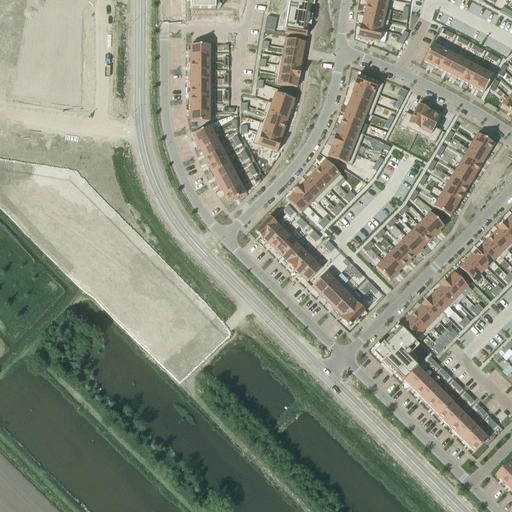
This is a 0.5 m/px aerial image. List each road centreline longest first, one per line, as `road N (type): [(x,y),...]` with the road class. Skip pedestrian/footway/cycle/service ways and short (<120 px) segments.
road 1 (track): [(29,347),(91,290),(310,511)]
road 2 (secondary): [(139,129),(147,169),(175,224),(323,378)]
road 3 (secondary): [(328,372),(194,237),(156,171),(145,129)]
road 4 (residential): [(165,0),(169,138),(183,181),(226,236)]
road 5 (residential): [(511,186),(346,356)]
road 6 (residential): [(334,52),(302,151),(226,236)]
road 7 (secondary): [(467,511),(328,372)]
road 8 (residential): [(334,52),(511,132)]
road 9 (secondary): [(323,378),(457,511)]
road 10 (residential): [(346,356),(470,479)]
road 11 (residential): [(226,236),(346,356)]
road 12 (secondary): [(136,0),(139,129)]
road 13 (secondary): [(145,129),(143,0)]
road 14 (residential): [(104,0),(106,129)]
